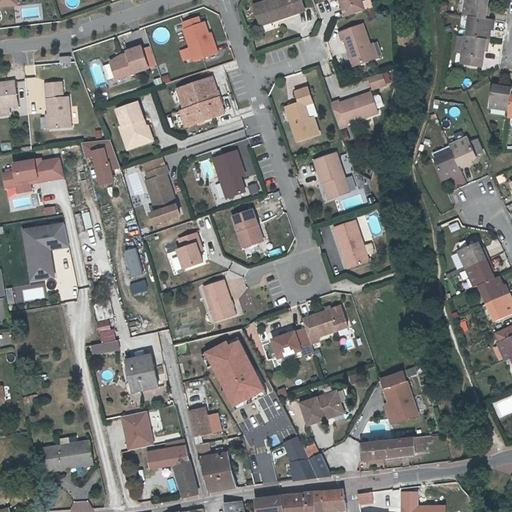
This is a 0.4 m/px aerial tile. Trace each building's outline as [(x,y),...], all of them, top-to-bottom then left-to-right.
[(263,0),(253,3),(260,24),(296,11),(296,9),(303,7),(301,0),(263,0)] [(342,0),(347,14),(364,8),(365,8),(362,0),(342,0)] [(485,0),(464,0),(463,14),(469,15),(486,17),(488,6),(485,6),(485,0)] [(39,17),(38,7),(22,8),(23,18),(39,17)] [(193,59),(216,51),(212,37),(209,38),(206,28),(203,20),(199,22),(197,15),(181,20),(183,27),(182,28),(188,46),(192,55),(193,59)] [(486,17),(469,15),(467,34),(487,37),(489,27),(491,28),(493,18),(486,17)] [(375,56),(370,42),(363,22),(339,30),(341,38),(344,37),(353,64),(363,61),(375,57),(375,56)] [(453,50),(462,51),(464,35),(455,33),(453,50)] [(464,35),(462,51),(461,53),(462,53),(483,56),(484,47),(486,47),(487,37),(467,34),(464,33),(464,35)] [(109,60),(115,77),(147,66),(140,45),(125,50),(126,52),(120,54),(109,60)] [(192,55),(188,46),(182,48),(186,57),(192,55)] [(483,56),(462,53),(460,62),(481,65),(483,56)] [(105,80),(112,78),(108,63),(102,64),(105,80)] [(382,71),(369,75),(372,87),(385,83),(382,71)] [(184,108),(180,109),(186,125),(223,112),(211,76),(177,87),(184,108)] [(511,90),(511,82),(502,80),(501,83),(491,82),(488,102),(508,105),(511,90)] [(4,86),(0,86),(0,109),(3,109),(6,108),(15,107),(12,82),(4,84),(4,86)] [(61,99),(59,84),(44,85),(47,130),(68,128),(66,99),(61,99)] [(307,86),(295,90),(299,101),(286,106),(298,139),(319,131),(314,115),(309,117),(304,103),(312,100),(307,86)] [(336,114),(340,127),(348,124),(347,122),(379,111),(377,106),(373,95),(371,90),(339,101),(339,99),(331,102),(336,114)] [(373,95),(377,106),(382,104),(383,102),(380,94),(378,93),(373,95)] [(133,139),(141,143),(149,140),(146,132),(150,131),(148,124),(144,124),(142,118),(143,118),(137,100),(116,108),(122,125),(124,125),(130,140),(133,139)] [(33,129),(46,127),(43,110),(31,112),(33,129)] [(122,125),(119,126),(127,148),(141,143),(133,139),(130,140),(124,125),(122,125)] [(447,143),(457,164),(467,160),(465,158),(475,154),(465,134),(447,142),(447,143)] [(109,138),(80,142),(84,159),(91,159),(99,187),(114,183),(112,171),(122,168),(109,138)] [(461,171),(457,164),(447,143),(432,151),(434,156),(432,158),(441,177),(450,173),(451,176),(461,171)] [(237,166),(241,165),(235,149),(212,158),(226,196),(246,189),(240,174),(237,166)] [(325,180),(331,196),(350,190),(337,151),(315,158),(322,181),(323,180),(325,180)] [(5,189),(62,178),(59,158),(41,162),(40,159),(12,164),(14,172),(2,174),(5,189)] [(146,179),(153,200),(147,202),(150,212),(156,210),(174,204),(170,192),(172,191),(167,173),(169,172),(166,164),(147,171),(149,178),(146,179)] [(123,170),(131,199),(146,195),(138,166),(123,170)] [(346,177),(350,190),(355,188),(351,175),(346,177)] [(256,181),(247,184),(250,194),(259,191),(256,181)] [(359,194),(344,199),(347,207),(362,202),(359,194)] [(43,215),(56,214),(55,206),(43,206),(43,215)] [(255,224),(257,223),(252,208),(232,215),(243,246),(261,240),(255,224)] [(92,227),(88,210),(80,212),(84,229),(92,227)] [(348,252),(352,266),(369,260),(356,219),(334,226),(343,254),(348,252)] [(68,244),(63,222),(21,228),(29,282),(53,277),(50,248),(68,244)] [(196,242),(199,241),(196,231),(178,237),(182,247),(177,248),(183,267),(202,260),(198,250),(196,242)] [(132,275),(142,273),(133,239),(123,242),(132,275)] [(368,253),(374,251),(371,241),(364,243),(368,253)] [(464,269),(488,258),(483,248),(480,249),(476,241),(456,250),(464,269)] [(348,267),(352,266),(348,252),(343,254),(348,267)] [(488,258),(464,269),(472,287),(476,285),(493,278),(488,268),(491,267),(488,258)] [(498,275),(493,278),(476,285),(484,304),(490,301),(504,295),(509,293),(505,283),(502,284),(498,275)] [(215,320),(235,313),(223,279),(203,286),(215,320)] [(144,280),(130,284),(132,292),(147,288),(144,280)] [(4,289),(7,303),(14,302),(11,287),(4,289)] [(29,289),(30,298),(44,297),(44,288),(29,289)] [(511,299),(509,293),(504,295),(490,301),(484,304),(492,321),(511,312),(511,305),(511,304),(511,303),(511,299)] [(98,318),(112,316),(109,301),(95,303),(98,318)] [(326,309),(303,318),(306,327),(311,342),(319,339),(318,336),(348,325),(341,304),(331,308),(326,309)] [(117,350),(111,319),(96,321),(100,342),(89,344),(91,354),(117,350)] [(460,332),(468,330),(464,319),(457,321),(460,332)] [(311,342),(306,327),(272,338),(279,357),(301,349),(304,355),(314,351),(311,342)] [(511,358),(511,357),(511,335),(497,341),(506,360),(511,358)] [(135,380),(134,380),(136,391),(159,387),(153,355),(131,360),(135,380)] [(400,370),(399,371),(398,371),(382,376),(383,379),(389,400),(396,420),(419,413),(408,379),(405,369),(400,370)] [(323,415),(342,408),(336,389),(300,401),(307,423),(324,417),(323,415)] [(23,396),(23,402),(37,401),(37,394),(23,396)] [(396,420),(389,400),(385,402),(392,422),(396,420)] [(192,407),(189,408),(196,436),(197,443),(202,442),(200,433),(211,430),(205,405),(192,407)] [(343,411),(342,408),(323,415),(324,417),(343,411)] [(119,416),(127,449),(154,443),(146,409),(119,416)] [(167,450),(186,447),(184,439),(166,442),(167,450)] [(47,470),(63,468),(62,465),(92,460),(90,441),(44,449),(47,470)] [(226,451),(216,453),(211,455),(208,441),(202,442),(197,443),(200,455),(210,492),(237,488),(228,450),(226,451)] [(215,445),(216,453),(226,451),(224,443),(215,445)] [(306,448),(312,460),(321,455),(316,444),(306,448)] [(420,444),(363,448),(364,467),(421,462),(420,444)] [(284,446),(271,449),(273,458),(286,455),(284,446)] [(164,451),(166,465),(174,464),(184,499),(198,495),(186,447),(167,450),(164,451)] [(166,465),(164,451),(162,451),(147,453),(150,467),(150,468),(166,465)] [(333,475),(326,460),(324,454),(321,455),(312,460),(320,477),(333,475)] [(334,456),(326,460),(333,475),(343,474),(334,456)] [(62,465),(63,468),(93,463),(92,460),(62,465)] [(320,477),(312,460),(297,465),(299,479),(320,477)] [(396,494),(396,486),(373,489),(374,496),(396,494)] [(314,492),(317,511),(347,508),(344,489),(314,492)] [(283,497),(284,511),(316,511),(317,511),(314,492),(305,493),(305,494),(287,497),(283,497)] [(260,511),(284,511),(283,497),(259,501),(260,511)] [(71,511),(91,511),(90,500),(71,501),(71,511)] [(227,508),(228,511),(244,511),(243,502),(225,505),(227,508)]
